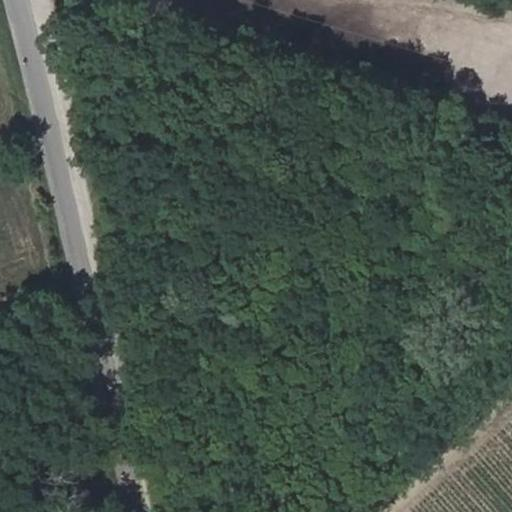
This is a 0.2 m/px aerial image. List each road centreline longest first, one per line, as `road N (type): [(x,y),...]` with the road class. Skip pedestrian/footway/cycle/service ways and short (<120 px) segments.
road 1 (unclassified): [(144,511),(17,0)]
road 2 (track): [(511,396),(376,511)]
